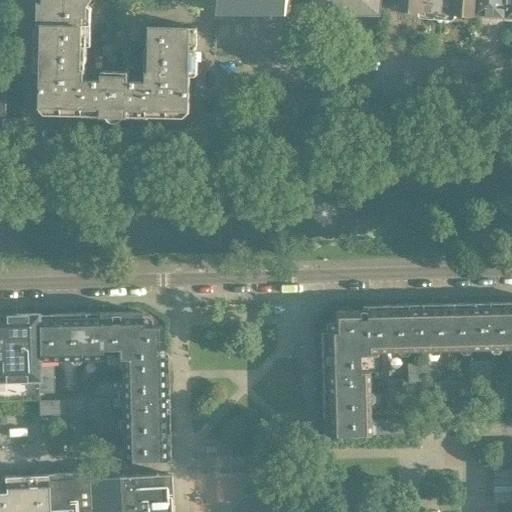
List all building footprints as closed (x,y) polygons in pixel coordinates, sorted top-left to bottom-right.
[(43,0),(44,3),(39,3),(38,47),(43,47),(43,46),(87,47),(87,24),(84,24),(84,16),(88,16),(88,5),(91,0),(43,0)] [(289,12),(290,0),(201,0),(201,2),(221,4),(220,12),(289,12)] [(314,0),(313,11),(337,12),(337,13),(357,13),(357,12),(380,13),(381,0),(314,0)] [(402,0),(401,10),(478,16),(479,0),(402,0)] [(479,0),(478,16),(507,17),(507,0),(479,0)] [(130,72),(116,71),(115,111),(114,116),(129,116),(129,111),(147,112),(147,117),(185,117),(190,113),(191,72),(186,72),(186,62),(191,62),(191,50),(196,50),(197,28),(147,27),(146,73),(147,73),(147,81),(129,81),(130,72)] [(87,47),(43,46),(43,47),(42,59),(47,59),(47,69),(42,69),(42,79),(85,80),(85,72),(86,72),(87,47)] [(103,80),(85,80),(42,79),(41,110),(46,114),(82,115),(84,115),(84,110),(102,111),(102,116),(105,116),(105,111),(115,111),(116,71),(103,71),(103,80)] [(502,302),(486,302),(487,307),(477,307),(478,348),(511,347),(511,296),(502,297),(502,302)] [(467,303),(452,303),(451,298),(441,299),(441,303),(431,304),(432,349),(478,348),(477,307),(467,308),(467,303)] [(364,305),(364,310),(365,351),(399,350),(398,304),(390,305),(390,300),(380,300),(380,305),(364,305)] [(406,309),(406,304),(398,304),(399,350),(432,349),(431,304),(425,304),(425,309),(406,309)] [(140,311),(124,312),(123,307),(113,307),(113,312),(99,312),(100,349),(120,349),(120,358),(161,356),(161,326),(140,326),(140,311)] [(99,312),(62,313),(62,308),(52,309),(52,313),(36,314),(37,356),(37,360),(38,359),(38,367),(39,393),(54,392),(53,359),(100,358),(100,349),(99,312)] [(334,311),(334,321),(335,331),(320,332),(320,348),(315,348),(315,358),(320,358),(321,373),(358,372),(358,371),(357,351),(365,351),(364,310),(334,311)] [(37,356),(36,314),(0,314),(0,368),(38,367),(38,359),(37,360),(37,356)] [(161,356),(120,358),(122,408),(167,407),(167,382),(172,382),(171,371),(167,372),(166,356),(161,356)] [(468,361),(469,382),(489,381),(489,361),(468,361)] [(407,362),(408,383),(428,382),(427,362),(407,362)] [(358,372),(321,373),(322,409),(317,409),(317,419),(322,419),(322,436),(417,433),(417,418),(368,419),(366,371),(358,371),(358,372)] [(387,380),(388,413),(403,412),(402,380),(387,380)] [(510,381),(494,381),(495,413),(510,413),(510,381)] [(463,382),(433,383),(434,415),(464,414),(463,382)] [(109,399),(88,399),(89,419),(109,419),(109,399)] [(39,401),(39,407),(39,416),(64,415),(64,400),(39,401)] [(167,407),(122,408),(123,461),(169,459),(168,443),(173,443),(173,433),(168,433),(167,407)] [(0,491),(0,511),(24,511),(25,511),(47,511),(45,474),(29,475),(29,470),(19,470),(19,475),(3,476),(3,491),(0,491)] [(510,470),(492,470),(493,502),(511,502),(510,470)] [(88,472),(45,474),(47,511),(70,509),(70,511),(170,511),(169,473),(89,478),(88,472)]
